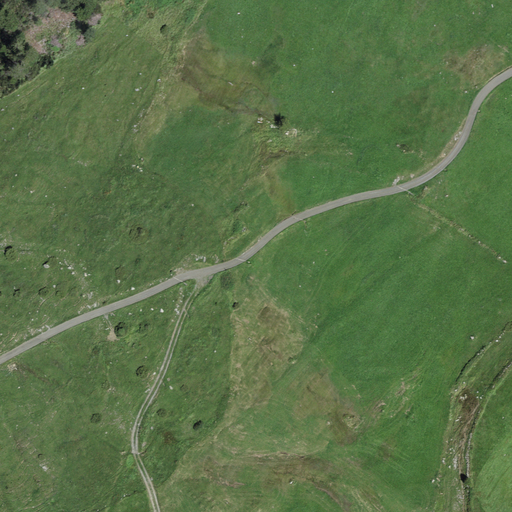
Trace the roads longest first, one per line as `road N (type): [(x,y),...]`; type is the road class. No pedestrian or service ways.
road 1 (track): [(202,273),(225,268),(336,203),(443,167),(462,144),(475,106),(511,73)]
road 2 (track): [(157,511),(134,428),(202,273)]
road 3 (track): [(0,361),(202,273)]
